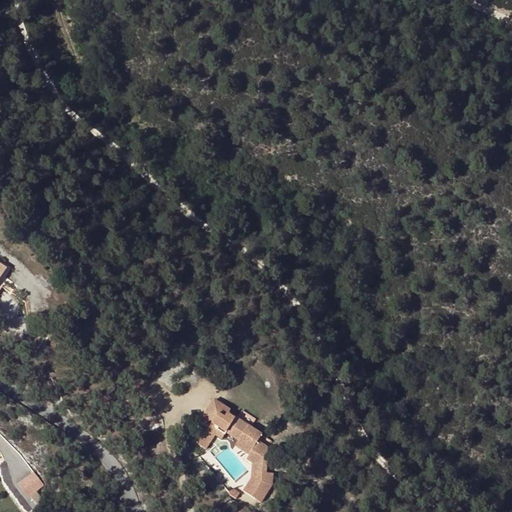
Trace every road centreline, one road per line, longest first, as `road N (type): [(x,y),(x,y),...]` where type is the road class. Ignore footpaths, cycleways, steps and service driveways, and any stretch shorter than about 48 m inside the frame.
road 1 (track): [(14,0),(27,45),(67,106),(272,277),(337,373),(375,451),(441,511)]
road 2 (tertiary): [(0,391),(75,433),(125,483),(135,511)]
